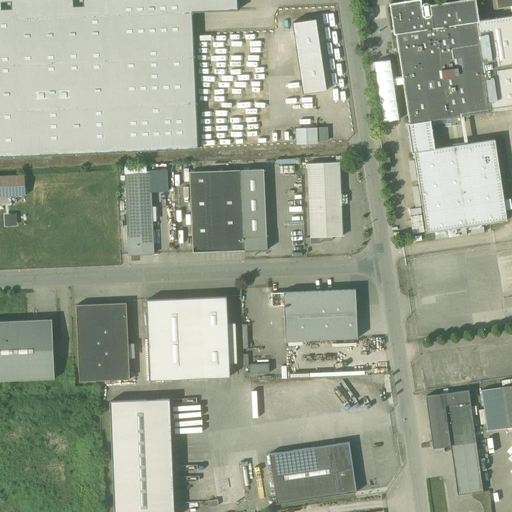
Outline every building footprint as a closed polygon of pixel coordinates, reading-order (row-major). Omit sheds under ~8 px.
[(0,0),(0,157),(6,157),(25,156),(25,157),(27,156),(35,156),(39,156),(39,155),(49,155),(49,156),(54,155),(95,153),(95,154),(97,154),(97,153),(116,152),(116,153),(121,153),(121,152),(159,150),(159,151),(166,151),(166,150),(198,149),(193,12),(238,10),(237,0),(0,0)] [(423,2),(422,4),(421,1),(421,0),(410,0),(390,3),(389,4),(390,12),(394,34),(395,35),(396,35),(477,23),(479,22),(479,21),(476,0),(460,0),(430,5),(430,3),(427,1),(423,2)] [(477,23),(491,112),(511,108),(511,16),(489,20),(489,19),(479,21),(479,22),(477,23)] [(315,18),(292,21),(302,92),(325,89),(315,18)] [(477,23),(396,35),(410,123),(410,124),(431,121),(491,112),(477,23)] [(431,121),(410,124),(410,123),(408,123),(407,124),(412,153),(413,154),(414,153),(414,152),(435,149),(431,121)] [(317,128),(296,129),(297,144),(317,143),(317,128)] [(325,128),(319,128),(317,128),(317,141),(327,141),(327,133),(327,129),(327,128),(325,128)] [(435,149),(414,152),(414,153),(426,233),(507,220),(495,140),(435,149)] [(339,162),(307,164),(311,237),(343,236),(339,162)] [(241,170),(190,172),(193,249),(193,253),(245,251),(267,250),(267,237),(264,169),(241,170)] [(150,173),(126,174),(129,255),(154,254),(151,183),(150,173)] [(150,173),(151,183),(166,182),(165,173),(150,173)] [(25,175),(0,176),(0,196),(26,195),(25,175)] [(4,213),(4,225),(16,225),(16,212),(4,213)] [(451,254),(410,259),(412,270),(452,265),(451,254)] [(355,289),(283,292),(284,305),(286,341),(310,340),(328,340),(333,339),(357,338),(355,289)] [(283,292),(272,293),(272,306),(284,305),(283,292)] [(227,297),(147,300),(150,380),(152,380),(230,377),(227,297)] [(126,303),(76,305),(79,381),(130,379),(126,303)] [(52,319),(0,321),(0,381),(54,379),(52,319)] [(310,352),(310,340),(286,341),(286,353),(310,352)] [(249,363),(249,373),(269,372),(268,360),(248,361),(248,353),(243,353),(244,363),(249,363)] [(511,377),(500,379),(501,385),(511,383),(511,377)] [(511,385),(502,387),(507,428),(511,427),(511,385)] [(470,388),(429,394),(436,448),(454,445),(459,484),(483,481),(470,388)] [(174,511),(170,399),(109,401),(113,511),(174,511)] [(351,439),(271,453),(279,501),(359,488),(351,439)] [(485,491),(483,481),(459,484),(461,494),(485,491)]
